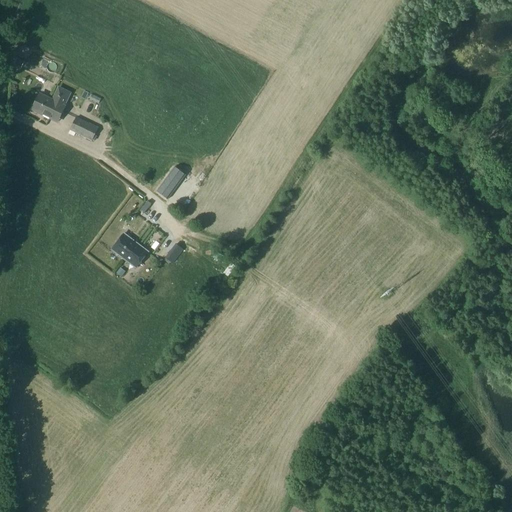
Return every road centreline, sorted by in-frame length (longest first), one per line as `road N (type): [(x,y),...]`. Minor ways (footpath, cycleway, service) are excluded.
road 1 (track): [(508,250),(442,161),(391,124),(404,88),(380,58),(355,79),(238,253),(182,231),(144,192)]
road 2 (track): [(318,511),(321,489),(366,409),(508,250)]
